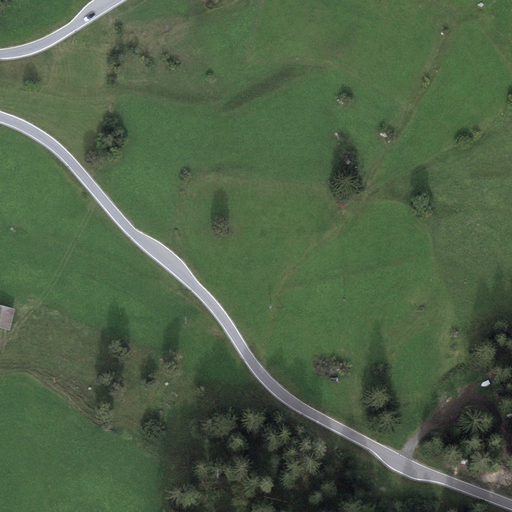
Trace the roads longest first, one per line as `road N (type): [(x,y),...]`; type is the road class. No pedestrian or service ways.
road 1 (unclassified): [(0,115),(60,150),(124,223),(203,293),(284,396),(406,466),(511,506)]
road 2 (unclassified): [(114,0),(41,44),(0,53)]
